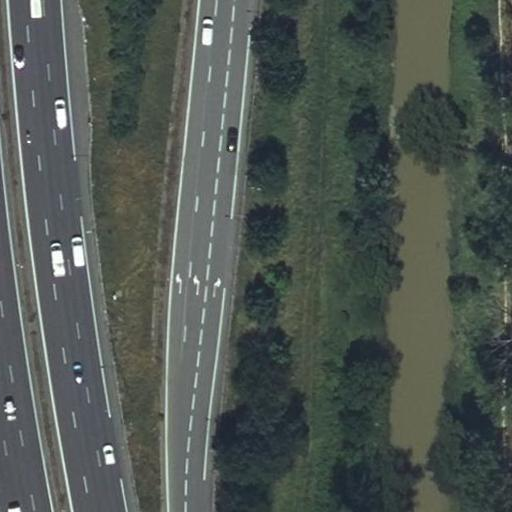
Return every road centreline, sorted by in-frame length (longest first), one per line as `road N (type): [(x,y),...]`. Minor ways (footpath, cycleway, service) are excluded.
road 1 (motorway): [(98,511),(57,247),(32,0)]
road 2 (motorway): [(186,511),(222,0)]
road 3 (motorway): [(0,364),(25,511)]
